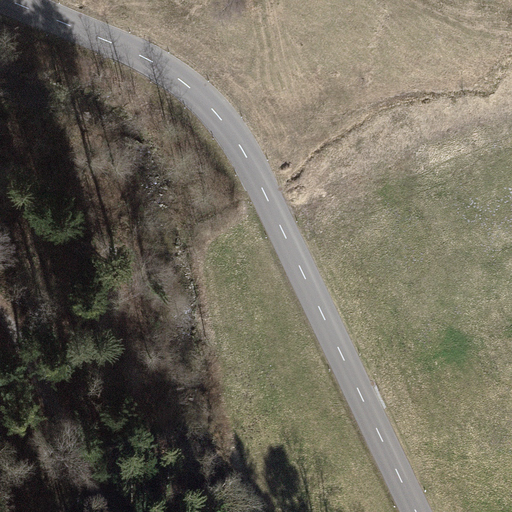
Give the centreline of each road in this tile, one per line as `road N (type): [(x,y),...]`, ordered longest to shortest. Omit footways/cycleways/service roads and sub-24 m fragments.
road 1 (tertiary): [(7,0),(140,55),(217,114),(244,151),(416,511)]
road 2 (track): [(0,313),(61,400),(105,511)]
